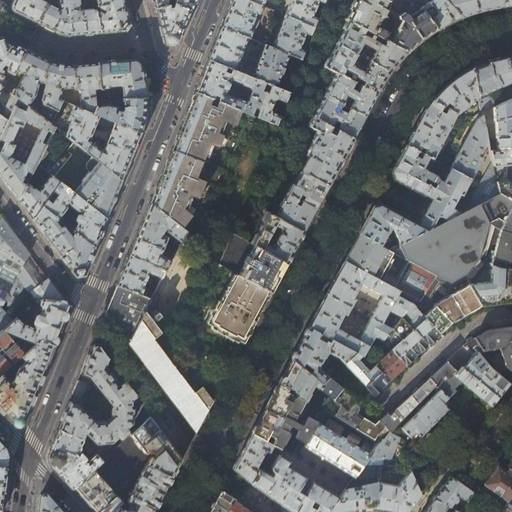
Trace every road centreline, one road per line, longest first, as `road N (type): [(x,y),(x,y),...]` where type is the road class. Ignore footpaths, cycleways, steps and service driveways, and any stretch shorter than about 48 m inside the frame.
road 1 (tertiary): [(511,32),(462,45),(420,75),(183,511)]
road 2 (tertiary): [(88,310),(182,82)]
road 3 (tertiary): [(29,458),(88,310)]
road 4 (residential): [(511,314),(456,334),(386,400)]
road 5 (residential): [(0,196),(88,310)]
